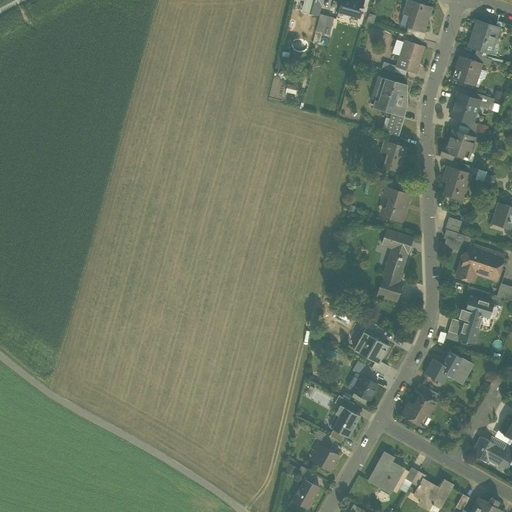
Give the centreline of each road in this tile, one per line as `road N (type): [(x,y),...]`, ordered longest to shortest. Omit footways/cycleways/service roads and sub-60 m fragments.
road 1 (residential): [(378,420),(429,320),(428,105),(458,2)]
road 2 (unclassified): [(241,511),(192,473),(113,435),(0,359)]
